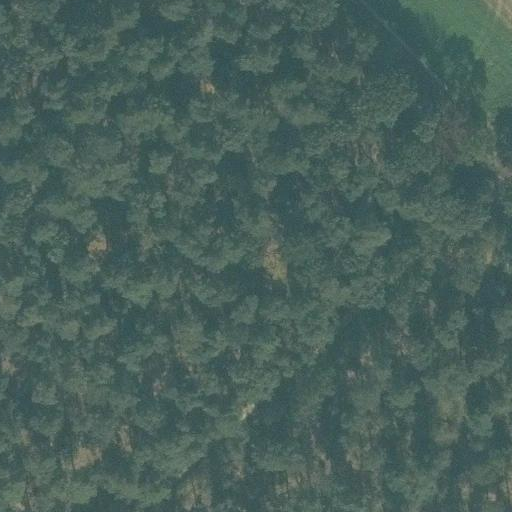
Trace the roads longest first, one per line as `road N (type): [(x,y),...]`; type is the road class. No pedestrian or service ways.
road 1 (track): [(507,178),(135,511)]
road 2 (track): [(339,0),(507,178)]
